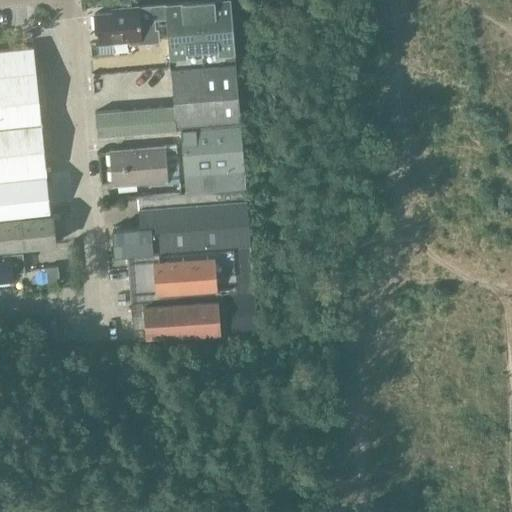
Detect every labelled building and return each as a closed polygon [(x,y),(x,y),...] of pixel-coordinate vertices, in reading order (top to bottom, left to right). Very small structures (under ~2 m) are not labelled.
[(119,13),(94,15),(96,44),(97,56),(113,55),(112,43),(129,41),(130,45),(159,42),(158,29),(154,30),(154,20),(167,19),(170,60),(169,59),(170,69),(234,64),(228,0),(226,0),(166,5),(119,9),(119,13)] [(0,180),(46,176),(33,48),(0,51),(0,180)] [(174,106),(95,113),(97,137),(180,129),(239,124),(239,121),(237,94),(235,64),(234,64),(170,69),(173,99),(174,106)] [(239,124),(180,129),(182,152),(184,175),(185,193),(245,188),(243,169),(242,147),(239,124)] [(164,147),(110,151),(113,185),(159,181),(179,179),(176,146),(164,147)] [(0,221),(50,216),(46,176),(0,180),(0,221)] [(126,254),(126,255),(249,245),(245,188),(185,193),(180,194),(160,195),(138,197),(138,208),(139,227),(112,229),(114,255),(126,254)] [(53,215),(50,216),(0,221),(0,249),(56,244),(53,215)] [(126,255),(129,302),(253,292),(249,245),(126,255)] [(0,282),(12,282),(11,273),(24,272),(22,255),(0,256),(0,282)] [(253,292),(129,302),(132,341),(257,331),(253,292)]
